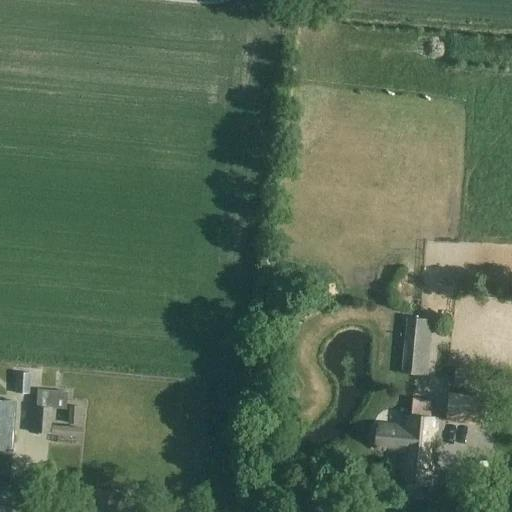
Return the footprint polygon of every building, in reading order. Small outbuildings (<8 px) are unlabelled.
[(427,374),(432,318),(407,316),(402,372),(427,374)] [(17,371),(15,392),(34,394),(36,374),(29,374),(30,371),(17,371)] [(404,396),(424,396),(424,388),(413,388),(412,376),(404,376),(404,396)] [(36,405),(66,408),(67,391),(38,389),(36,405)] [(482,423),(484,400),(449,395),(446,419),(482,423)] [(0,450),(11,452),(15,403),(0,401),(0,450)] [(80,406),(68,405),(68,423),(79,423),(80,406)] [(33,432),(49,434),(51,408),(35,406),(33,432)] [(432,443),(433,431),(436,432),(437,419),(406,416),(405,427),(379,425),(376,450),(402,452),(399,483),(429,486),(431,465),(427,465),(429,443),(432,443)] [(52,434),(80,436),(81,428),(53,426),(52,434)] [(445,501),(464,502),(464,489),(446,489),(445,501)]
